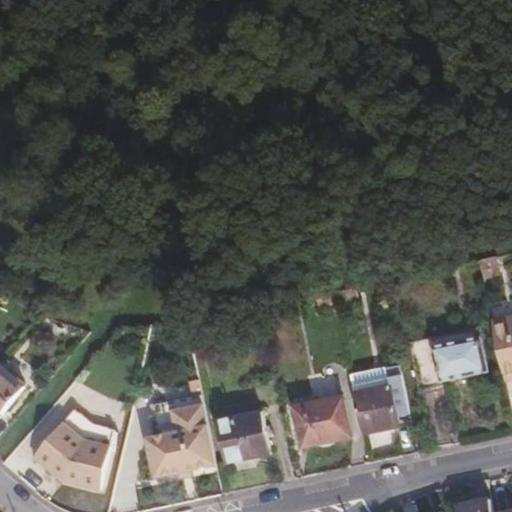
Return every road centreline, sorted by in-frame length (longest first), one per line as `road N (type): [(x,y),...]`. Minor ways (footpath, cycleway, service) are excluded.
road 1 (track): [(0,450),(117,305),(188,298),(280,267),(511,221)]
road 2 (unknown): [(368,0),(392,247)]
road 3 (residential): [(511,462),(380,494)]
